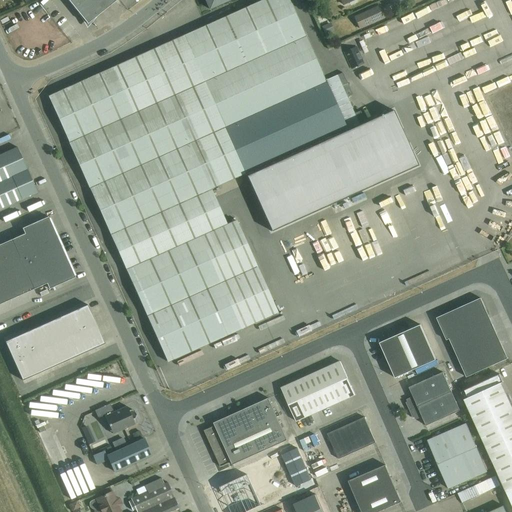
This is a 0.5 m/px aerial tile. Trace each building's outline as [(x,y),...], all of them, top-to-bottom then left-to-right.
[(117,0),(67,0),(78,13),(79,15),(80,15),(87,23),(89,23),(94,19),(94,20),(96,18),(117,0)] [(263,0),(183,36),(112,68),(114,72),(174,206),(211,189),(245,173),(359,122),(340,79),(327,85),(321,72),(288,0),(263,0)] [(204,0),(209,9),(226,2),(229,0),(204,0)] [(354,18),(359,28),(383,18),(378,7),(354,18)] [(318,19),(320,25),(329,22),(326,16),(318,19)] [(330,24),(322,28),(324,34),(332,30),(330,24)] [(356,46),(344,52),(351,68),(364,63),(356,46)] [(112,68),(48,96),(69,142),(69,143),(89,188),(110,234),(174,206),(114,72),(112,68)] [(359,122),(245,173),(248,180),(271,231),(417,166),(391,108),(359,122)] [(0,137),(2,145),(14,140),(11,133),(0,137)] [(0,209),(37,192),(27,170),(17,147),(0,154),(0,209)] [(310,249),(373,223),(366,206),(319,225),(318,220),(305,225),(311,239),(307,241),(310,249)] [(75,278),(48,217),(22,228),(23,231),(25,234),(0,244),(0,304),(12,299),(47,283),(49,289),(75,278)] [(238,220),(126,270),(167,362),(278,312),(238,220)] [(437,318),(447,340),(449,339),(467,377),(508,359),(481,298),(437,318)] [(88,305),(5,342),(23,381),(105,344),(88,305)] [(394,376),(395,378),(436,360),(421,325),(384,341),(383,342),(382,346),(381,347),(394,376)] [(281,388),(296,422),(355,395),(340,362),(281,388)] [(406,402),(413,418),(421,414),(426,426),(460,411),(443,372),(409,387),(414,399),(406,402)] [(511,407),(500,384),(464,399),(511,505),(511,407)] [(214,423),(215,425),(204,430),(221,467),(232,462),(233,465),(288,440),(269,398),(214,423)] [(110,404),(95,411),(98,418),(104,415),(113,434),(135,424),(133,420),(135,418),(137,415),(135,411),(131,410),(129,411),(127,406),(114,412),(110,404)] [(328,433),(339,459),(376,443),(364,417),(328,433)] [(448,489),(488,472),(466,423),(427,440),(448,489)] [(88,426),(82,428),(85,434),(90,432),(88,426)] [(140,431),(133,434),(135,440),(143,437),(140,431)] [(113,443),(116,450),(127,445),(124,438),(113,443)] [(106,455),(114,472),(152,455),(144,439),(106,455)] [(247,475),(220,487),(231,511),(246,511),(261,506),(261,505),(263,504),(263,505),(296,490),(297,489),(298,489),(311,483),(296,450),(283,456),(286,464),(284,465),(284,464),(251,479),(252,480),(250,480),(247,475)] [(105,455),(95,459),(96,463),(107,459),(105,455)] [(386,465),(348,481),(361,511),(378,511),(402,502),(386,465)] [(137,490),(139,495),(131,499),(132,500),(128,502),(132,511),(136,509),(136,511),(168,511),(179,507),(167,482),(164,484),(161,479),(137,490)] [(490,479),(460,491),(464,501),(494,490),(490,479)] [(121,511),(112,491),(91,501),(90,503),(89,505),(90,508),(92,509),(95,509),(100,507),(101,511),(121,511)] [(323,511),(316,494),(294,504),(297,511),(323,511)] [(73,511),(80,508),(77,502),(71,505),(73,511)]
